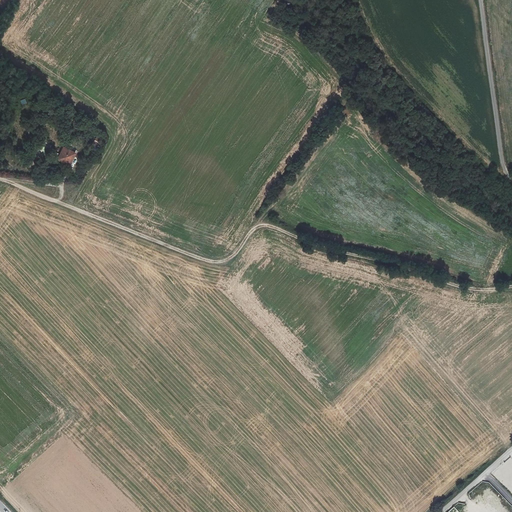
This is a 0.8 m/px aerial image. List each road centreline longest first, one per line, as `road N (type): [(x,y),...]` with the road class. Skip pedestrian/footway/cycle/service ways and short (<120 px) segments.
road 1 (track): [(0,178),(212,261),(234,255),(265,225),(471,289),(511,287)]
road 2 (unknown): [(478,0),(498,157),(511,172)]
